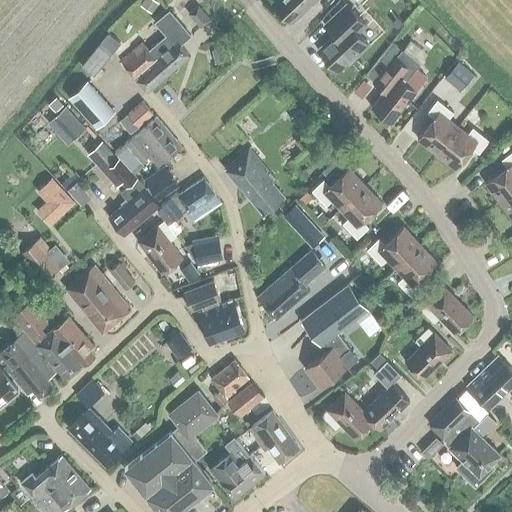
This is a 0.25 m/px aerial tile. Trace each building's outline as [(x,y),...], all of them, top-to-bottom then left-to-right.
[(144,0),(142,3),(153,11),(159,3),(154,0),(144,0)] [(275,0),(272,3),(291,23),(314,0),(275,0)] [(210,20),(198,5),(188,13),(200,28),(210,20)] [(317,51),(325,60),(327,59),(338,71),(346,63),(348,64),(368,45),(357,33),(365,25),(347,5),(324,26),(333,36),(317,51)] [(147,93),(149,91),(189,57),(180,45),(190,36),(169,11),(155,23),(166,36),(149,51),(142,43),(120,62),(147,93)] [(119,44),(108,34),(81,66),(92,76),(119,44)] [(228,47),(217,50),(219,63),(231,61),(228,47)] [(383,92),(371,108),(390,124),(427,77),(416,69),(419,65),(401,50),(395,58),(393,56),(372,83),(383,92)] [(456,63),(442,79),(457,92),(471,76),(456,63)] [(111,112),(84,81),(65,98),(92,129),(111,112)] [(49,104),(55,112),(63,105),(56,98),(49,104)] [(417,139),(436,155),(457,127),(448,120),(453,113),(436,100),(426,113),(433,119),(417,139)] [(142,102),(128,114),(140,129),(155,117),(142,102)] [(54,118),(74,140),(86,129),(66,107),(54,118)] [(157,167),(180,147),(156,118),(123,145),(115,152),(118,156),(131,171),(139,164),(148,156),(157,167)] [(436,155),(455,170),(472,149),(478,154),(488,141),(472,128),(467,135),(457,127),(436,155)] [(108,218),(123,236),(160,206),(138,177),(137,178),(118,156),(116,158),(101,141),(86,154),(103,174),(109,169),(125,188),(119,192),(126,201),(108,218)] [(224,169),(239,187),(240,187),(263,215),(283,198),(272,184),(276,181),(248,148),(224,169)] [(485,183),(499,203),(511,193),(511,151),(500,160),(506,167),(485,183)] [(339,209),(364,186),(348,168),(329,186),(323,180),(311,192),(325,207),(331,201),(339,209)] [(148,188),(158,200),(177,185),(168,172),(148,188)] [(74,203),(51,178),(37,191),(47,202),(37,211),(50,225),(74,203)] [(194,221),(221,203),(203,178),(173,199),(171,197),(160,206),(161,207),(157,210),(168,224),(186,210),(194,221)] [(381,204),(364,186),(339,209),(348,219),(342,224),(356,240),(368,228),(362,222),(381,204)] [(307,192),(299,199),(305,205),(312,197),(307,192)] [(511,193),(499,203),(511,219),(511,193)] [(291,225),(313,249),(325,237),(303,214),(291,225)] [(137,241),(162,274),(182,259),(169,242),(176,237),(164,221),(137,241)] [(394,268),(419,245),(402,227),(384,245),(378,239),(366,250),(380,265),(386,260),(394,268)] [(221,259),(217,236),(192,241),(193,244),(185,246),(196,261),(198,268),(217,264),(216,260),(221,259)] [(40,237),(19,254),(41,283),(68,262),(55,245),(49,249),(40,237)] [(7,261),(19,251),(12,243),(0,253),(7,261)] [(436,263),(419,245),(394,268),(403,278),(397,283),(411,298),(423,287),(417,281),(436,263)] [(309,291),(304,284),(325,267),(311,250),(256,298),(275,320),(309,291)] [(135,282),(119,262),(109,270),(125,290),(135,282)] [(190,262),(179,270),(189,283),(200,275),(190,262)] [(102,333),(131,310),(116,293),(108,282),(93,265),(65,289),(102,333)] [(201,307),(202,311),(197,313),(209,344),(220,339),(223,346),(239,340),(236,334),(244,331),(233,300),(218,305),(216,301),(220,300),(213,281),(183,292),(190,311),(201,307)] [(348,284),(300,321),(324,352),(304,368),(319,388),(356,360),(336,333),(367,310),(348,284)] [(472,316),(443,287),(419,310),(433,325),(440,319),(454,334),(472,316)] [(10,316),(34,345),(45,336),(39,329),(45,324),(27,302),(10,316)] [(64,381),(95,356),(89,349),(93,346),(69,318),(37,344),(53,364),(52,365),(64,381)] [(164,321),(158,326),(163,333),(169,327),(164,321)] [(422,380),(451,351),(427,327),(413,341),(419,347),(404,362),(422,380)] [(12,375),(28,395),(33,391),(38,398),(53,386),(47,379),(55,373),(39,353),(21,331),(0,347),(0,358),(12,374),(12,375)] [(191,347),(179,332),(166,342),(177,358),(191,347)] [(386,361),(379,354),(370,362),(377,370),(386,361)] [(511,370),(498,356),(465,387),(489,409),(511,386),(511,370)] [(228,402),(227,400),(236,392),(233,390),(248,378),(234,360),(219,373),(210,379),(220,391),(212,397),(219,406),(221,408),(232,422),(263,396),(252,382),(228,402)] [(387,387),(362,411),(372,422),(379,430),(409,401),(391,383),(399,375),(386,361),(377,370),(374,374),(387,387)] [(0,404),(17,390),(0,369),(0,404)] [(91,380),(84,387),(75,396),(85,405),(101,390),(91,380)] [(170,432),(124,469),(158,511),(177,511),(212,485),(193,460),(205,451),(192,435),(217,416),(197,391),(168,414),(178,427),(171,433),(170,432)] [(320,416),(335,431),(341,425),(355,439),(372,422),(362,411),(344,392),(320,416)] [(455,467),(475,487),(494,468),(491,464),(499,455),(472,428),(478,421),(455,397),(428,424),(450,445),(448,447),(462,461),(455,467)] [(89,407),(88,408),(68,429),(105,467),(131,442),(118,427),(113,432),(89,407)] [(277,420),(271,412),(248,429),(254,437),(253,437),(264,451),(267,449),(278,464),(299,449),(277,420)] [(487,413),(481,420),(490,428),(496,422),(487,413)] [(143,437),(137,430),(132,435),(138,442),(143,437)] [(431,456),(446,443),(439,435),(424,448),(431,456)] [(224,444),(230,452),(209,469),(234,498),(264,474),(239,445),(232,437),(224,444)] [(62,511),(89,489),(61,455),(35,477),(32,474),(21,483),(33,497),(44,511),(62,511)]
